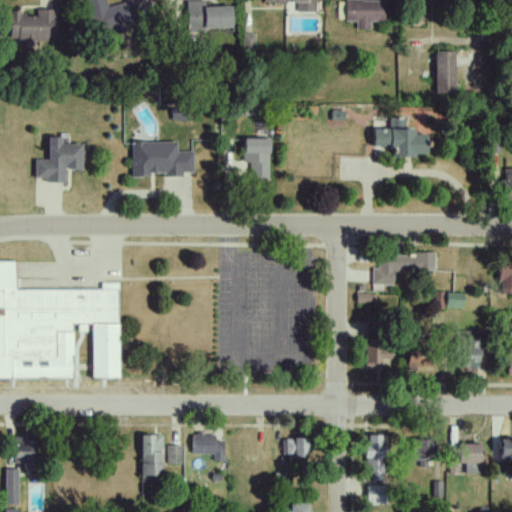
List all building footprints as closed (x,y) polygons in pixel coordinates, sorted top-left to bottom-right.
[(105,6),(103,0),(83,0),(91,35),(131,27),(126,2),(105,6)] [(230,28),(230,6),(203,6),(203,0),(185,1),(185,30),(230,28)] [(315,12),(314,0),(263,0),(263,3),(295,2),(296,12),(315,12)] [(344,0),(344,21),(356,21),(356,30),(369,30),(369,21),(384,21),(384,0),(376,0),(344,0)] [(8,13),(9,38),(18,38),(18,41),(56,40),(55,9),(35,9),(35,13),(8,13)] [(454,51),(434,52),(434,94),(454,93),(454,51)] [(403,118),(387,118),(387,128),(403,129),(403,118)] [(370,145),(389,146),(389,155),(424,157),(424,135),(412,134),(412,130),(371,128),(370,145)] [(33,159),(33,178),(44,178),(44,182),(63,183),(63,170),(81,170),(81,144),(60,144),(60,137),(46,137),(46,160),(33,159)] [(266,138),(241,139),(241,163),(247,163),(248,178),(267,178),(266,138)] [(174,141),(129,141),(129,175),(180,176),(180,173),(191,173),(191,151),(174,151),(174,141)] [(511,168),(503,169),(503,180),(499,180),(499,197),(511,196),(511,168)] [(370,284),(392,285),(392,272),(432,273),(433,252),(411,252),(411,256),(377,255),(377,268),(370,267),(370,284)] [(0,377),(70,378),(70,323),(89,323),(89,378),(116,378),(116,282),(99,282),(99,289),(12,290),(12,261),(0,260),(0,377)] [(511,262),(497,263),(498,294),(511,293),(511,262)] [(433,309),(442,309),(442,293),(434,292),(433,309)] [(354,303),(371,303),(371,294),(355,293),(354,303)] [(444,308),(460,308),(461,293),(445,293),(444,308)] [(454,367),(482,367),(483,331),(455,330),(454,367)] [(364,368),(389,368),(389,345),(364,345),(364,368)] [(404,369),(428,370),(429,353),(404,353),(404,369)] [(221,460),(222,441),(213,441),(213,435),(191,434),(190,453),(212,454),(212,460),(221,460)] [(139,435),(139,475),(159,476),(160,435),(139,435)] [(366,436),(367,446),(363,446),(364,481),(383,481),(382,435),(366,436)] [(12,464),(35,463),(35,436),(12,437),(12,464)] [(281,456),(306,456),(306,439),(281,438),(281,456)] [(410,464),(429,465),(430,440),(411,439),(410,464)] [(498,461),(511,460),(511,440),(497,441),(498,461)] [(463,474),(479,473),(478,444),(455,445),(456,464),(463,464),(463,474)] [(166,465),(180,465),(179,445),(165,445),(166,465)] [(16,469),(3,469),(3,504),(16,504),(16,469)] [(365,486),(365,505),(384,505),(384,485),(365,486)] [(289,504),(289,511),(286,511),(285,511),(309,511),(310,503),(289,504)]
